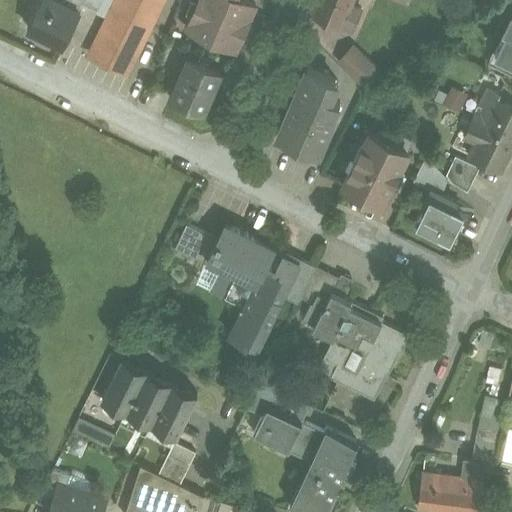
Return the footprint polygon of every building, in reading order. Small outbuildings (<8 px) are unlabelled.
[(79,8),(62,0),(40,0),(29,23),(28,26),(29,26),(31,23),(46,31),(44,34),(45,34),(47,32),(65,42),(73,25),(72,25),(79,10),(80,10),(81,9),(79,8)] [(102,0),(62,0),(79,8),(82,1),(98,8),(102,0)] [(116,0),(110,14),(92,51),(128,70),(162,0),(116,0)] [(116,0),(102,0),(98,8),(110,14),(116,0)] [(199,0),(188,26),(237,47),(256,3),(249,0),(199,0)] [(316,0),(312,12),(352,29),(361,8),(351,4),(352,0),(316,0)] [(511,13),(506,26),(507,27),(496,50),(511,57),(511,13)] [(380,70),(354,45),(340,60),(366,85),(380,70)] [(223,69),(189,54),(171,96),(205,110),(223,69)] [(308,65),(278,135),(318,152),(339,102),(328,97),(336,77),(308,65)] [(462,108),(470,90),(455,84),(447,102),(462,108)] [(511,104),(498,97),(500,93),(488,86),(475,113),(485,118),(483,124),(496,130),(496,132),(511,139),(511,104)] [(496,130),(483,124),(485,118),(475,113),(465,133),(476,138),(469,152),(501,167),(511,145),(511,139),(496,132),(496,130)] [(409,150),(370,131),(365,142),(367,147),(361,158),(356,155),(355,156),(361,158),(355,169),(350,171),(344,183),(383,202),(394,179),(399,182),(400,180),(404,173),(405,172),(399,169),(409,150)] [(480,165),(457,153),(448,172),(452,179),(468,189),(480,165)] [(447,174),(425,164),(420,176),(441,186),(447,174)] [(455,200),(430,188),(420,210),(432,215),(426,227),(449,238),(462,211),(452,206),(455,200)] [(275,245),(249,232),(248,229),(246,230),(227,221),(218,237),(219,237),(211,254),(210,253),(208,257),(221,264),(222,264),(237,271),(226,293),(225,294),(242,302),(241,304),(243,306),(229,332),(259,347),(285,293),(301,262),(299,261),(274,248),(275,245)] [(218,237),(188,222),(176,246),(196,256),(200,248),(210,253),(211,254),(219,237),(218,237)] [(317,263),(301,256),(299,261),(301,262),(285,293),(299,300),(302,294),(317,263)] [(237,271),(222,264),(221,264),(211,286),(226,293),(237,271)] [(329,269),(319,291),(329,296),(333,288),(334,289),(341,275),(329,269)] [(314,300),(313,299),(304,315),(323,325),(322,328),(337,335),(329,353),(347,362),(339,378),(340,379),(342,375),(357,382),(355,386),(375,396),(388,371),(389,371),(400,349),(402,350),(411,332),(383,318),(385,314),(334,289),(333,288),(329,296),(319,291),(314,300)] [(123,356),(103,395),(129,408),(148,368),(123,356)] [(173,380),(148,368),(129,408),(153,420),(173,380)] [(294,394),(261,378),(252,395),(270,404),(285,411),(294,394)] [(198,393),(173,380),(153,420),(178,432),(198,393)] [(285,411),(270,404),(257,432),(311,458),(325,430),(285,411)] [(311,458),(290,502),(310,511),(319,511),(356,440),(327,426),(311,458)] [(502,433),(479,428),(474,450),(497,455),(502,433)] [(196,449),(175,439),(170,450),(191,460),(196,449)] [(191,460),(170,450),(165,460),(186,470),(191,460)] [(460,476),(419,467),(412,503),(460,511),(474,511),(485,461),(464,456),(460,476)] [(186,470),(165,460),(160,471),(181,481),(186,470)] [(160,471),(143,463),(127,511),(156,511),(157,510),(161,511),(196,511),(204,492),(181,481),(160,471)] [(72,472),(55,466),(39,498),(53,505),(60,483),(67,485),(72,472)] [(67,485),(60,483),(53,505),(50,511),(100,511),(105,498),(67,485)] [(228,511),(232,502),(204,492),(196,511),(228,511)]
